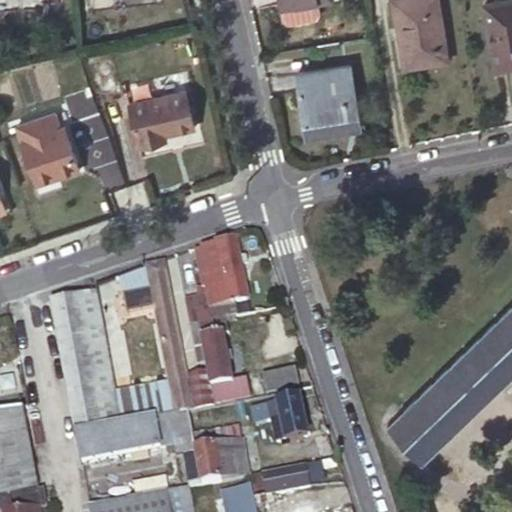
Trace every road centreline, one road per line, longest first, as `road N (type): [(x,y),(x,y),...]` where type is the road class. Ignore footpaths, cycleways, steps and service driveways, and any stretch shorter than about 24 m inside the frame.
road 1 (residential): [(276,200),(374,511)]
road 2 (tertiary): [(276,200),(0,296)]
road 3 (tertiary): [(276,200),(511,144)]
road 4 (tertiary): [(232,0),(276,200)]
